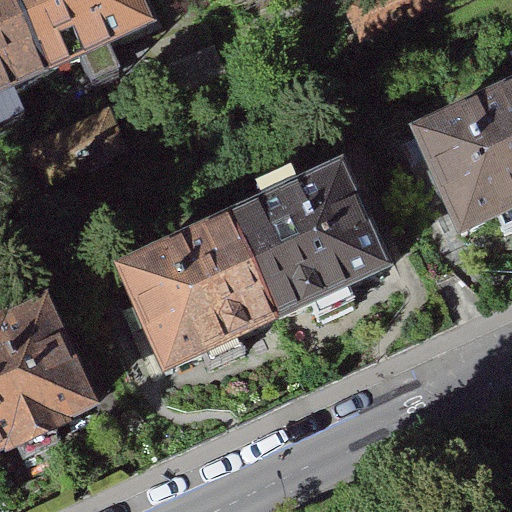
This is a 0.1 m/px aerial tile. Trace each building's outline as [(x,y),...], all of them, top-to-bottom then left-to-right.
[(128,0),(0,0),(0,111),(149,42),(128,0)] [(438,0),(362,0),(344,9),(365,52),(445,14),(438,0)] [(511,93),(400,149),(452,256),(511,226),(511,93)] [(114,116),(29,153),(56,216),(141,178),(114,116)] [(327,175),(98,284),(149,392),(379,283),(327,175)] [(36,309),(0,325),(0,467),(90,427),(36,309)]
